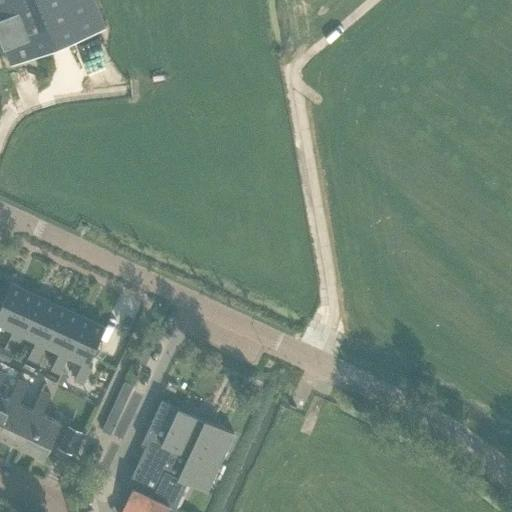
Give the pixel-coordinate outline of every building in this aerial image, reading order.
[(5,48),(11,63),(104,26),(94,0),(0,0),(0,36),(4,48),(5,48)] [(0,299),(0,322),(13,328),(4,346),(1,345),(0,347),(0,355),(9,360),(14,350),(22,332),(17,330),(34,294),(11,283),(2,301),(0,299)] [(34,294),(17,330),(22,332),(36,339),(28,357),(23,366),(33,370),(37,361),(45,343),(41,341),(58,304),(34,294)] [(58,304),(41,341),(45,343),(59,349),(51,368),(60,372),(69,354),(64,352),(81,315),(58,304)] [(81,315),(64,352),(69,354),(83,360),(74,378),(83,383),(92,363),(88,361),(104,326),(81,315)] [(0,380),(4,372),(0,370),(0,429),(14,399),(9,397),(0,392),(0,380)] [(27,383),(18,379),(9,397),(14,399),(0,429),(0,436),(20,446),(37,410),(32,408),(18,401),(27,383)] [(101,430),(110,434),(132,385),(124,381),(101,430)] [(50,394),(41,390),(32,408),(37,410),(20,446),(44,457),(61,421),(41,412),(50,394)] [(233,432),(205,418),(204,420),(178,409),(179,407),(162,398),(141,443),(148,447),(142,459),(140,458),(134,469),(141,472),(134,486),(133,486),(120,511),(165,511),(169,504),(175,506),(186,481),(206,490),(233,432)] [(57,447),(71,453),(81,431),(68,425),(57,447)] [(88,459),(97,463),(102,450),(94,446),(88,459)]
